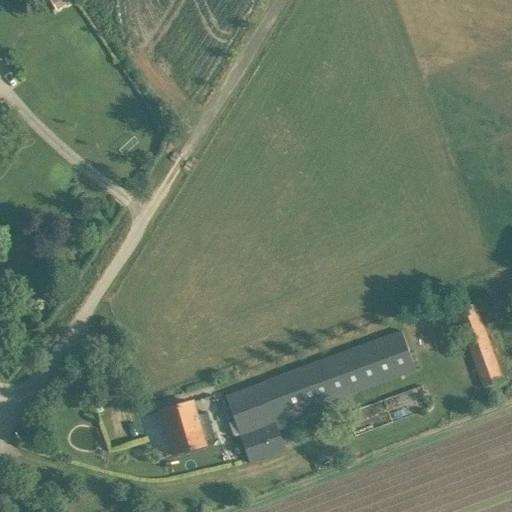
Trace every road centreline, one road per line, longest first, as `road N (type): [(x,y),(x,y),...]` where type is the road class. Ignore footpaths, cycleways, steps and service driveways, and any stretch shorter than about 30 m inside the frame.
road 1 (track): [(0,438),(7,427),(10,458),(169,488),(281,463)]
road 2 (unclassified): [(0,412),(7,427),(165,183)]
road 3 (track): [(165,183),(282,0)]
